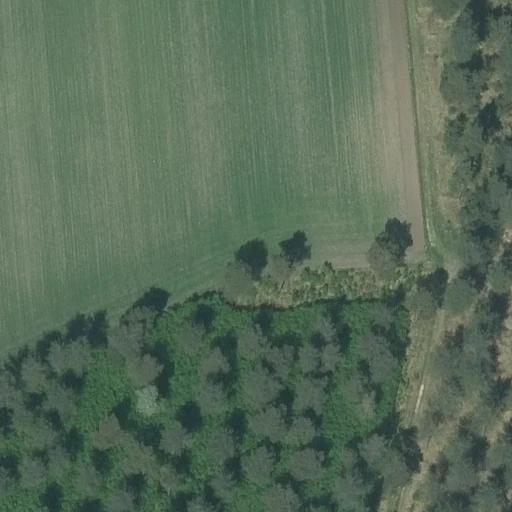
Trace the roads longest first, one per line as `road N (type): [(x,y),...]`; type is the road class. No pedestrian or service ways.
road 1 (track): [(511,257),(435,260),(418,0)]
road 2 (track): [(435,260),(383,511)]
